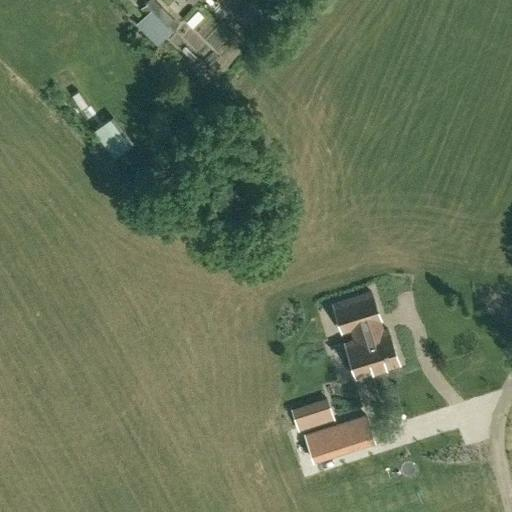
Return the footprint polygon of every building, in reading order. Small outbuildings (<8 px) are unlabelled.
[(178,22),(156,2),(145,13),(135,24),(156,45),(178,22)] [(213,70),(241,37),(205,7),(177,39),(213,70)] [(162,198),(171,210),(185,195),(176,185),(162,198)] [(371,292),(333,304),(341,330),(352,326),(356,340),(345,343),(349,357),(351,356),(356,371),(354,372),(355,375),(398,361),(388,330),(381,332),(377,318),(380,317),(371,292)] [(309,428),(303,407),(291,410),(297,432),(309,428)] [(313,459),(353,446),(374,439),(370,426),(366,415),(305,435),(313,459)] [(419,511),(471,511),(479,510),(457,438),(404,454),(402,447),(347,463),(354,488),(301,504),(303,511),(371,511),(361,475),(380,469),(378,465),(387,462),(396,492),(412,487),(419,511)]
